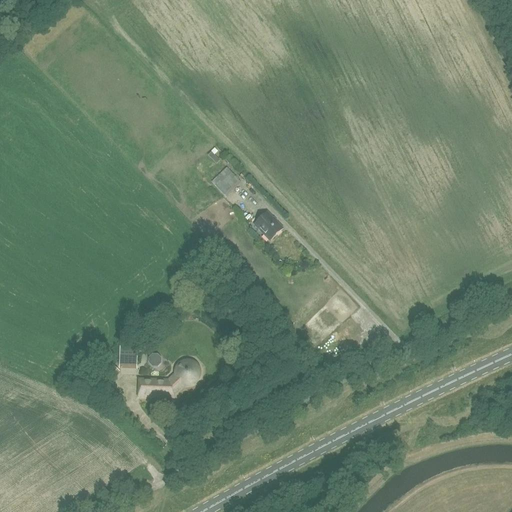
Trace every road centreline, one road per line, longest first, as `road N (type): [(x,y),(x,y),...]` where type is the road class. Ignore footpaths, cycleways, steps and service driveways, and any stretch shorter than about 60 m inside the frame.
road 1 (residential): [(511,133),(327,229),(287,108),(446,0)]
road 2 (unclassified): [(511,299),(175,467)]
road 3 (primary): [(202,511),(511,354)]
road 4 (residential): [(398,0),(206,81),(128,0)]
road 5 (residential): [(511,164),(390,258)]
road 6 (residential): [(453,0),(511,115)]
